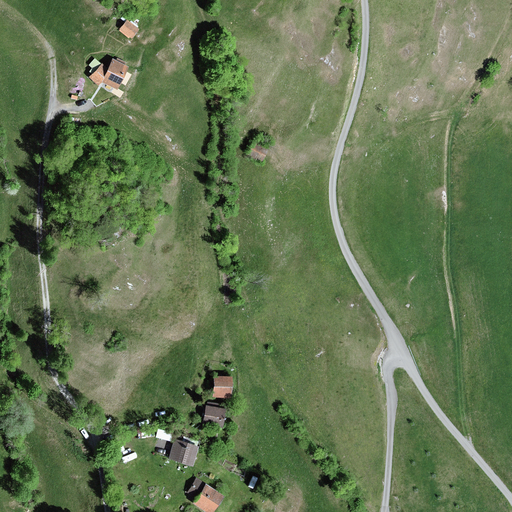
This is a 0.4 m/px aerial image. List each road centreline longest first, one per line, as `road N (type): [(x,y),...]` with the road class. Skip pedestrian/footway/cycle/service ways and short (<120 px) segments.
road 1 (track): [(92,427),(62,388),(48,347),(40,212),(53,57)]
road 2 (track): [(401,350),(337,223),(332,190),(364,58),(364,0)]
road 3 (unclassified): [(511,500),(440,415),(401,350)]
